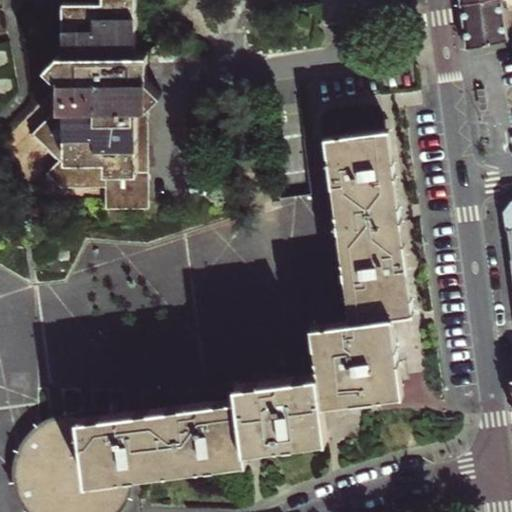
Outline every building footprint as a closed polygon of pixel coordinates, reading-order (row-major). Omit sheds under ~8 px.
[(0,0),(0,32),(6,31),(4,15),(10,14),(8,6),(10,6),(9,0),(0,0)] [(106,186),(106,207),(151,207),(149,105),(163,91),(149,77),(148,52),(137,52),(136,0),(103,0),(104,1),(65,1),(65,53),(59,53),(46,66),(60,81),(60,92),(58,92),(58,95),(61,95),(60,106),(58,106),(58,108),(47,119),(45,118),(43,120),(44,122),(33,134),(34,136),(35,134),(47,146),(45,147),(48,150),(49,149),(61,160),(46,174),(48,175),(49,174),(61,186),(61,188),(64,188),(64,186),(72,186),(72,188),(75,188),(75,186),(90,186),(90,188),(94,188),(94,186),(98,186),(98,188),(101,188),(101,186),(106,186)] [(320,0),(324,25),(407,14),(405,0),(320,0)] [(462,14),(463,25),(505,18),(503,9),(511,6),(511,0),(477,0),(460,4),(462,14)] [(508,40),(505,18),(463,25),(466,49),(508,40)] [(347,76),(352,107),(376,103),(371,72),(347,76)] [(337,184),(339,196),(392,190),(387,158),(384,129),(331,136),(335,169),(330,170),(333,185),(337,184)] [(339,196),(347,259),(400,253),(396,221),(392,190),(339,196)] [(406,252),(400,253),(347,259),(355,320),(392,315),(394,315),(394,317),(397,317),(397,315),(406,313),(406,315),(409,315),(402,269),(409,268),(406,252)] [(317,371),(318,377),(321,377),(324,398),(332,397),(402,388),(402,385),(404,385),(404,382),(401,383),(392,315),(355,320),(313,326),(319,371),(317,371)] [(238,402),(240,402),(246,442),(253,441),(257,441),(257,442),(261,442),(261,440),(281,437),(310,433),(310,435),(313,435),(313,433),(321,432),(327,431),(323,404),(325,404),(324,398),(321,377),(318,377),(286,382),(285,371),(268,373),(270,383),(238,388),(238,390),(235,390),(236,394),(238,393),(239,396),(238,396),(238,402)] [(192,409),(158,413),(165,465),(173,464),(180,463),(180,465),(183,465),(182,463),(230,456),(230,458),(234,458),(233,456),(239,456),(246,454),(246,448),(247,448),(246,442),(240,402),(238,402),(207,407),(206,400),(191,402),(192,409)] [(154,467),(165,465),(158,413),(127,418),(126,412),(113,414),(112,411),(118,410),(116,401),(109,402),(110,408),(80,412),(88,482),(120,478),(136,476),(135,469),(144,468),(151,467),(151,469),(154,469),(154,467)] [(120,478),(88,482),(80,412),(63,414),(36,425),(17,449),(13,482),(26,510),(28,511),(117,511),(129,496),(122,493),(120,478)]
